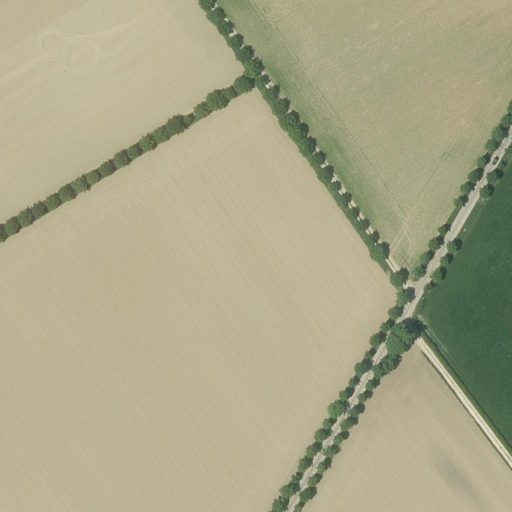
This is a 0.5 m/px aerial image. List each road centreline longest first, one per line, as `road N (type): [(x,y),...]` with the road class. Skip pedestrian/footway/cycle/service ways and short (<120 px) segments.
road 1 (unclassified): [(285,511),(511,133)]
road 2 (track): [(208,0),(415,294)]
road 3 (track): [(400,318),(511,466)]
